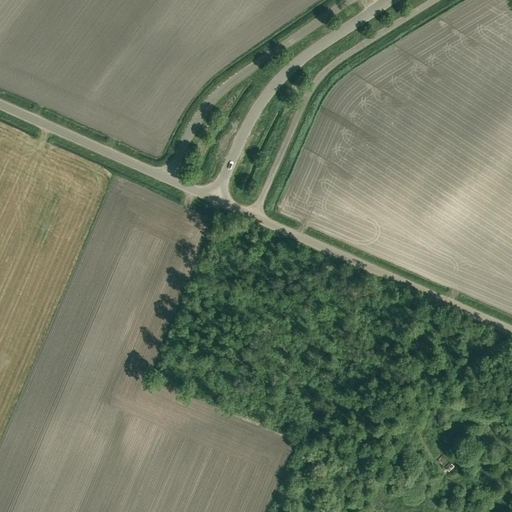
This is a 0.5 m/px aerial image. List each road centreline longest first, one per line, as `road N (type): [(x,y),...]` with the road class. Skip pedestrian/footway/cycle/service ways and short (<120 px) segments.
road 1 (unclassified): [(255,217),(319,75),(435,0)]
road 2 (unclassified): [(511,330),(255,217)]
road 3 (unclassified): [(214,199),(275,84),(391,0)]
road 4 (unclassified): [(168,178),(211,98),(348,0)]
road 5 (unclassified): [(168,178),(0,104)]
